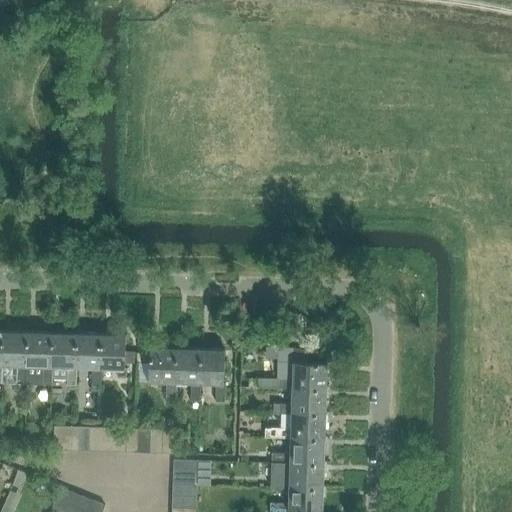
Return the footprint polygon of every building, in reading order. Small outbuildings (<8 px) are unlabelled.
[(25,349),(26,331),(1,330),(1,348),(0,366),(3,366),(18,367),(17,383),(27,384),(27,367),(25,367),(25,349)] [(27,367),(27,384),(42,384),(52,385),(52,378),(52,367),(49,367),(50,350),(51,332),(26,331),(25,349),(25,367),(27,367)] [(52,378),(67,378),(67,385),(76,386),(77,368),(74,368),(75,351),(75,332),(51,332),(50,350),(49,367),(52,367),(52,378)] [(77,368),(92,369),(92,386),(101,386),(102,369),(99,369),(99,352),(100,333),(75,332),(75,351),(74,368),(77,368)] [(99,352),(99,369),(102,369),(124,369),(125,363),(134,363),(134,351),(125,351),(126,334),(100,333),(99,352)] [(292,386),(327,387),(327,362),(313,361),(314,347),(293,346),(292,378),(274,378),(258,377),(257,387),(274,388),(292,388),(292,386)] [(173,383),(174,347),(149,347),(148,382),(167,382),(166,400),(176,400),(176,383),(173,383)] [(173,383),(176,383),(191,383),(191,400),(200,400),(200,383),(198,383),(199,348),(174,347),(173,383)] [(198,383),(200,383),(216,384),(216,402),(225,402),(225,384),(223,384),(225,349),(199,348),(198,383)] [(291,411),(326,412),(327,387),(292,386),(292,388),(291,404),(274,403),(273,413),(291,413),(291,411)] [(290,436),(325,437),(326,412),(291,411),(291,413),(290,428),(271,428),(271,426),(265,426),(264,437),(272,438),(290,438),(290,436)] [(53,450),(66,450),(67,426),(54,426),(53,450)] [(66,450),(78,450),(79,426),(67,426),(66,450)] [(78,450),(90,451),(91,427),(79,426),(78,450)] [(90,451),(102,451),(103,427),(91,427),(90,451)] [(102,451),(114,451),(115,428),(103,427),(102,451)] [(114,451),(126,452),(127,428),(115,428),(114,451)] [(126,452),(138,452),(140,428),(127,428),(126,452)] [(138,452),(150,453),(151,429),(140,428),(138,452)] [(150,453),(163,453),(163,429),(151,429),(150,453)] [(163,429),(163,453),(174,453),(174,429),(163,429)] [(290,436),(290,438),(290,453),(272,453),(271,463),(289,462),(289,460),(324,462),(325,437),(290,436)] [(173,459),(173,472),(197,473),(198,460),(173,459)] [(289,460),(289,462),(289,478),(271,478),(270,487),(288,487),(289,485),(323,486),(324,462),(289,460)] [(173,472),(173,484),(197,485),(197,473),(173,472)] [(173,484),(172,496),(197,497),(197,485),(173,484)] [(289,485),(288,487),(288,503),(270,502),(270,510),(323,511),(323,486),(289,485)] [(61,487),(51,509),(58,511),(63,511),(72,491),(61,487)] [(72,491),(63,511),(75,511),(83,496),(72,491)] [(12,511),(18,499),(8,494),(0,511),(12,511)] [(88,511),(94,500),(83,496),(75,511),(88,511)] [(172,496),(172,508),(196,509),(197,497),(172,496)] [(94,500),(88,511),(101,511),(105,505),(94,500)]
